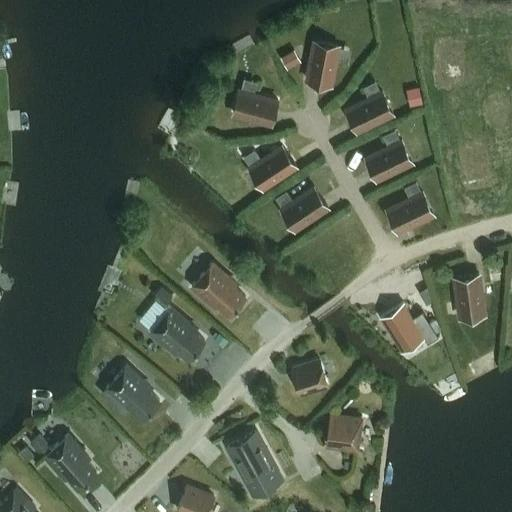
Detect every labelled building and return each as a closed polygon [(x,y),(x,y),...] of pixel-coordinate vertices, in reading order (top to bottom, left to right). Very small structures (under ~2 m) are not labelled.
[(314,41),(307,80),(331,85),(338,45),(314,41)] [(286,52),(291,64),(305,59),(300,47),(286,52)] [(424,84),(410,86),(413,104),(427,101),(424,84)] [(239,90),(233,113),(271,124),(278,100),(239,90)] [(382,91),(346,109),(357,130),(393,113),(382,91)] [(401,140),(365,157),(376,179),(412,161),(401,140)] [(249,167),(262,187),(296,165),(282,145),(249,167)] [(281,209),(294,229),(328,207),(314,187),(281,209)] [(423,192),(387,209),(397,231),(433,213),(423,192)] [(494,279),(509,278),(507,255),(492,257),(494,279)] [(192,285),(215,307),(218,304),(230,314),(245,297),(227,281),(229,278),(212,262),(192,285)] [(478,274),(455,277),(460,317),(484,314),(478,274)] [(165,303),(172,295),(162,288),(155,296),(169,308),(150,331),(176,352),(179,349),(190,358),(204,340),(180,321),(183,318),(165,303)] [(403,302),(380,316),(402,351),(424,337),(427,343),(438,336),(422,310),(412,316),(403,302)] [(319,360),(292,368),(300,393),(327,384),(319,360)] [(127,365),(106,388),(129,409),(132,407),(144,418),(159,401),(141,384),(144,381),(127,365)] [(330,414),(326,445),(357,449),(361,418),(330,414)] [(282,478),(256,430),(228,446),(253,493),(282,478)] [(62,469),(79,488),(96,473),(86,461),(89,458),(68,434),(51,448),(39,435),(31,442),(39,451),(42,449),(46,453),(44,454),(59,472),(62,469)] [(187,485),(177,509),(183,511),(207,511),(214,496),(187,485)] [(0,511),(33,511),(32,510),(35,508),(16,488),(1,503),(0,501),(0,511)]
